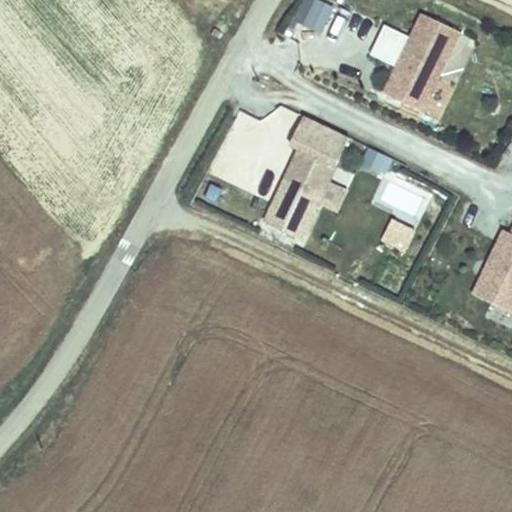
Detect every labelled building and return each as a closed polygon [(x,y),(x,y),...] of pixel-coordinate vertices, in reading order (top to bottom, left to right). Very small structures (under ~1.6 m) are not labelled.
[(304,0),(293,24),(322,37),(334,10),(312,0),(304,0)] [(423,15),(386,94),(425,113),(462,33),(423,15)] [(511,70),(484,57),(475,76),(509,91),(511,84),(511,70)] [(308,118),(293,148),(299,152),(265,223),(304,242),(322,207),(338,214),(350,191),(333,182),(351,139),(308,118)] [(384,178),(392,161),(373,152),(364,169),(384,178)] [(511,230),(511,231),(505,228),(472,294),(511,313),(511,230)]
